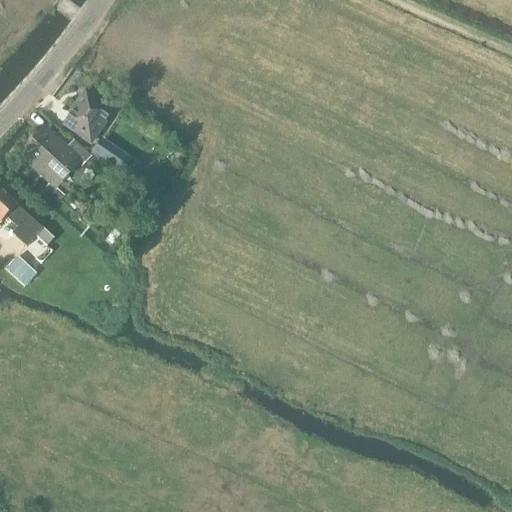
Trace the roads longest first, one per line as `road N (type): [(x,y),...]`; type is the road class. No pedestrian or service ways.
road 1 (tertiary): [(0,123),(107,0)]
road 2 (unknown): [(390,0),(511,52)]
